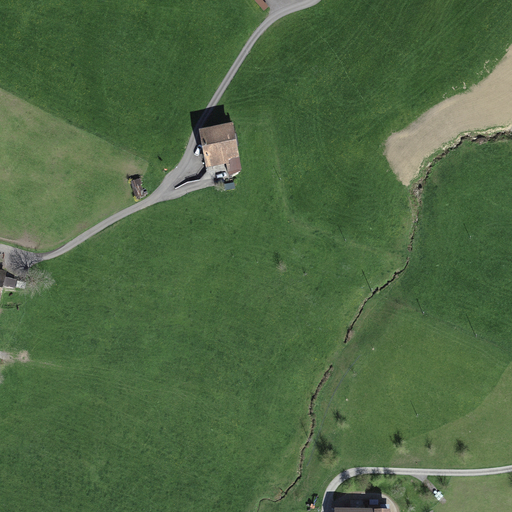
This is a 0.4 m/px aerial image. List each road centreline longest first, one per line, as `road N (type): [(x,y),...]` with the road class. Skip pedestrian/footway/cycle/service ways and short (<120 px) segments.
road 1 (track): [(0,252),(41,259),(157,198),(260,27),(308,0)]
road 2 (residential): [(511,466),(347,472),(328,490),(326,511)]
